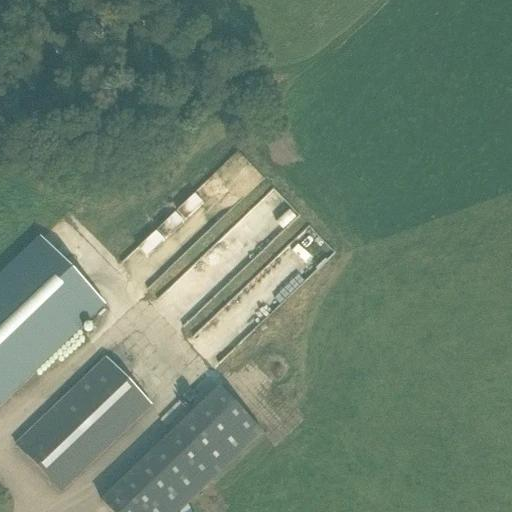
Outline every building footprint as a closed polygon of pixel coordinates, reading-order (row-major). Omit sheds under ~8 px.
[(240,152),(150,235),(171,257),(261,175),(240,152)] [(260,252),(301,217),(276,188),(219,238),(212,230),(182,256),(210,289),(257,248),(260,252)] [(0,404),(2,403),(105,305),(41,238),(0,277),(0,404)] [(60,492),(75,477),(150,403),(104,357),(15,446),(60,492)] [(180,511),(262,434),(220,389),(102,503),(110,511),(180,511)]
